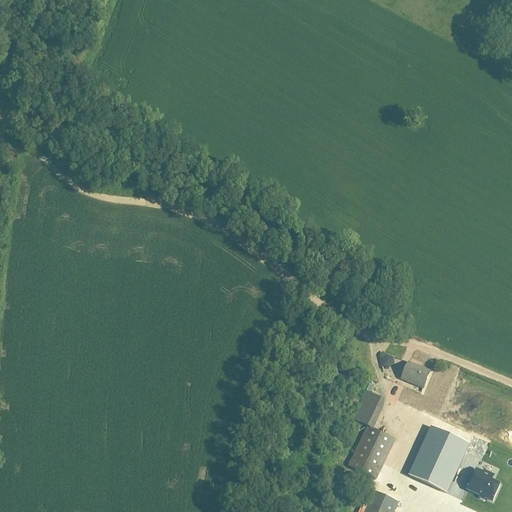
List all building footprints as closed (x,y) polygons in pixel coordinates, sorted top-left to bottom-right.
[(345,357),(345,354),(332,352),(330,361),(344,363),(344,361),(346,361),(347,357),(345,357)] [(431,372),(408,363),(401,380),(424,389),(431,372)] [(370,393),(357,421),(370,427),(381,405),(384,406),(386,401),(370,393)] [(395,441),(368,428),(349,467),(376,480),(395,441)] [(410,477),(446,494),(469,445),(432,428),(410,477)] [(500,486),(491,481),(494,476),(484,472),(483,473),(476,470),(467,490),(493,502),(500,486)] [(365,511),(394,511),(399,503),(375,492),(369,505),(365,511)]
